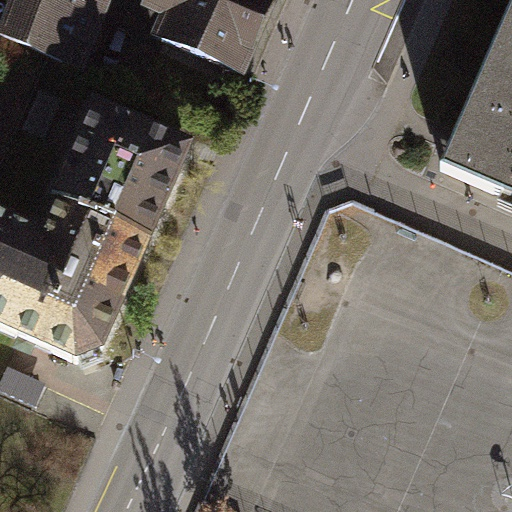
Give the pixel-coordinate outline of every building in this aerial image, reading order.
[(0,0),(0,37),(59,63),(84,0),(0,0)] [(263,0),(146,0),(142,9),(164,19),(154,41),(231,75),(263,0)] [(511,0),(503,0),(443,176),(511,199),(511,0)] [(47,206),(140,245),(180,154),(87,114),(47,206)] [(140,245),(47,206),(45,209),(49,211),(35,242),(0,226),(0,332),(68,363),(92,354),(140,245)] [(47,391),(11,374),(0,397),(37,413),(47,391)]
